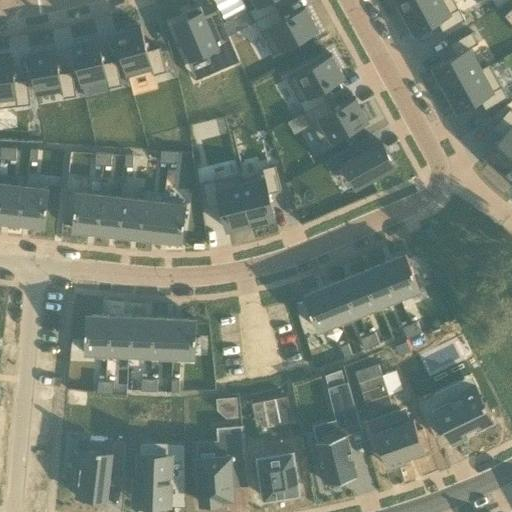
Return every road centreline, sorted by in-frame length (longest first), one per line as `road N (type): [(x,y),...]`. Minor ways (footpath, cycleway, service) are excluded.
road 1 (residential): [(36,266),(171,275),(259,265),(433,191),(442,180),(348,0)]
road 2 (residential): [(36,266),(10,511)]
